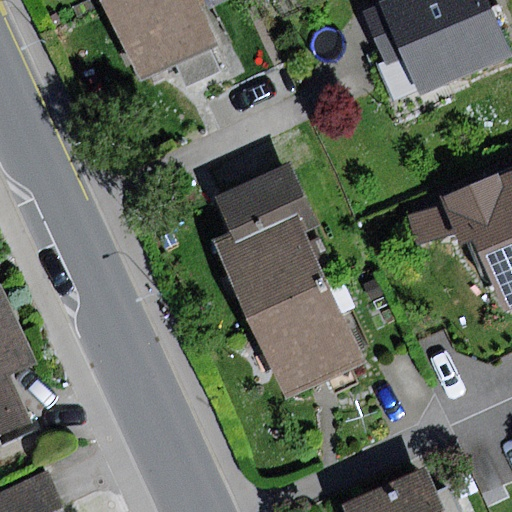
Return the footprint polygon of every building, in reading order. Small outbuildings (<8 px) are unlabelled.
[(194,0),(110,0),(102,3),(136,81),(176,63),(186,86),(219,71),(209,50),(215,47),(194,0)] [(427,100),(511,63),(511,54),(488,0),(392,0),(366,12),(385,56),(404,48),(427,100)] [(234,242),(297,216),(310,211),(291,163),(214,195),(234,242)] [(511,168),(439,197),(443,206),(455,236),(459,247),(475,241),(502,309),(511,304),(511,168)] [(455,236),(443,206),(407,216),(415,245),(455,236)] [(250,319),(328,282),(297,216),(234,242),(218,249),(250,319)] [(376,279),(363,286),(371,303),(384,297),(376,279)] [(328,282),(250,319),(286,396),(328,377),(336,394),(360,382),(354,369),(366,363),(328,282)] [(0,443),(32,429),(9,375),(37,363),(1,283),(0,283),(0,443)] [(446,511),(427,467),(341,504),(344,511),(446,511)] [(0,493),(0,511),(38,511),(46,509),(61,503),(48,473),(0,493)]
